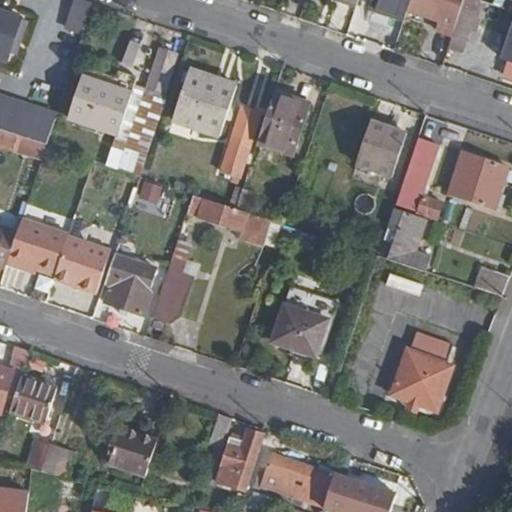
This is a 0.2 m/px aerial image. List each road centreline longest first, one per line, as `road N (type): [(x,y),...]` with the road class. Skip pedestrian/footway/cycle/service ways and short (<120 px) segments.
road 1 (residential): [(0,312),(467,468)]
road 2 (residential): [(156,0),(511,119)]
road 3 (residential): [(511,348),(467,468)]
